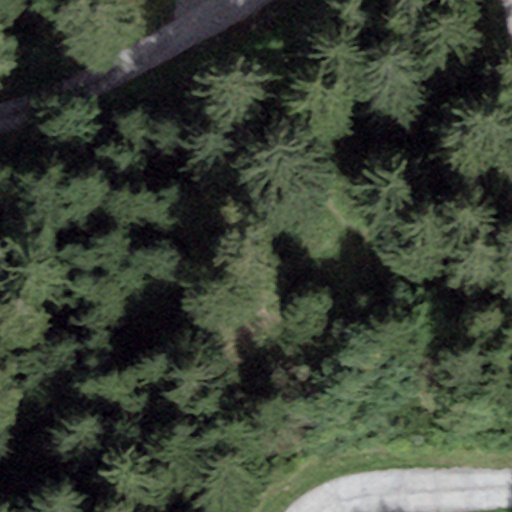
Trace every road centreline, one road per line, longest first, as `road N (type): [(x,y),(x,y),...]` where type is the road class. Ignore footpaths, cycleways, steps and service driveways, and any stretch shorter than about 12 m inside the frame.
road 1 (track): [(186,0),(167,37),(83,93),(0,120)]
road 2 (track): [(511,498),(361,505),(351,511)]
